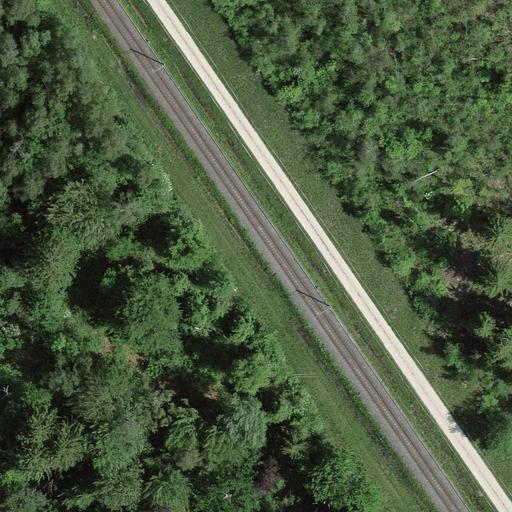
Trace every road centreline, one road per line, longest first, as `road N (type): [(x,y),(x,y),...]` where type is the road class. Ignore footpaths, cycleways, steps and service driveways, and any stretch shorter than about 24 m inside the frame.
road 1 (track): [(511,511),(157,0)]
road 2 (track): [(406,511),(55,0)]
